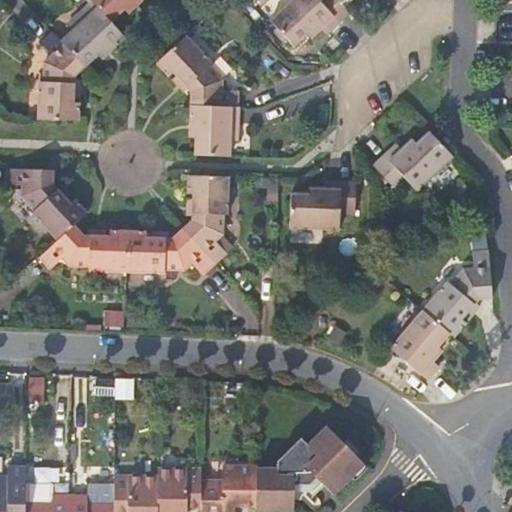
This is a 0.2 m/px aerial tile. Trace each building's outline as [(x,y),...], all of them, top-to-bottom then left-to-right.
[(83,11),(84,12),(87,15),(77,24),(63,38),(86,63),(93,56),(99,51),(110,40),(115,46),(125,35),(112,20),(94,0),(83,11)] [(93,0),(94,0),(112,20),(127,5),(132,0),(140,0),(142,1),(143,0),(93,0)] [(132,11),(142,1),(140,0),(132,0),(127,5),(132,11)] [(276,0),(268,8),(273,14),(283,5),(278,0),(276,0)] [(288,0),(283,5),(307,31),(318,22),(321,26),(327,32),(352,11),(342,0),(288,0)] [(283,5),(273,14),(271,15),(278,23),(291,36),(296,41),(304,34),(307,31),(283,5)] [(75,21),(77,24),(87,15),(84,12),(75,21)] [(311,35),(321,26),(318,22),(307,31),(311,35)] [(286,39),(291,36),(278,23),(274,27),(286,39)] [(43,79),(41,116),(81,118),(82,109),(82,100),(74,100),(75,94),(75,79),(75,73),(86,63),(63,38),(53,27),(41,40),(53,53),(46,59),(46,78),(43,79)] [(213,59),(187,31),(156,59),(170,74),(175,69),(179,72),(188,83),(192,87),(192,102),(240,104),(240,88),(223,88),(223,78),(209,63),(213,59)] [(105,56),(115,46),(110,40),(99,51),(105,56)] [(183,87),(188,83),(179,72),(174,77),(176,80),(183,87)] [(230,153),(230,136),(231,122),(235,122),(239,122),(240,104),(192,102),(191,120),(197,121),(197,132),(196,152),(230,153)] [(451,157),(455,153),(432,128),(421,139),(409,151),(405,147),(396,139),(374,161),(381,168),(392,179),(396,183),(406,174),(419,188),(438,170),(451,157)] [(417,136),(405,147),(409,151),(421,139),(417,136)] [(456,162),(451,157),(438,170),(443,175),(456,162)] [(32,211),(58,238),(76,221),(75,221),(88,210),(76,196),(71,200),(67,194),(58,186),(53,180),(54,166),(6,165),(6,180),(22,180),(22,192),(35,207),(32,211)] [(388,182),(392,179),(381,168),(377,171),(388,182)] [(228,211),(229,174),(188,173),(188,191),(195,190),(195,195),(195,202),(194,210),(194,217),(184,226),(216,260),(227,249),(216,237),(223,230),(224,211),(228,211)] [(339,209),(343,209),(344,176),(323,176),(323,184),(322,189),(307,189),(291,189),(290,195),(290,211),(290,223),(294,223),(314,224),(338,224),(339,209)] [(354,176),(344,176),(343,209),(353,209),(354,176)] [(63,182),(58,186),(67,194),(71,191),(63,182)] [(187,209),(194,210),(195,202),(195,195),(187,195),(187,209)] [(89,267),(127,268),(128,227),(111,227),(111,234),(104,233),(90,233),(85,233),(76,221),(58,238),(38,256),(47,266),(59,255),(68,263),(89,263),(89,267)] [(314,231),(314,224),(294,223),(294,231),(314,231)] [(205,270),(216,260),(184,226),(174,235),(166,235),(153,235),(148,235),(147,228),(128,227),(127,268),(164,269),(165,265),(187,266),(194,259),(205,270)] [(467,310),(475,301),(479,296),(494,295),(490,248),(474,249),(475,266),(467,267),(454,282),(451,281),(426,308),(451,330),(456,334),(469,319),(463,314),(467,310)] [(475,301),(467,310),(472,315),(480,305),(475,301)] [(403,324),(409,328),(424,311),(418,307),(403,324)] [(393,346),(429,377),(440,364),(435,358),(430,353),(438,344),(451,330),(426,308),(424,311),(409,328),(393,346)] [(430,353),(435,358),(443,349),(438,344),(430,353)] [(45,400),(45,375),(32,375),(32,400),(45,400)] [(14,381),(0,380),(0,397),(13,398),(14,381)] [(245,399),(227,399),(227,416),(245,416),(245,399)] [(278,470),(257,470),(257,503),(257,511),(293,510),(294,499),(295,486),(310,486),(317,478),(324,485),(333,493),(363,464),(328,427),(309,445),(302,438),(278,461),(278,470)] [(9,473),(0,472),(0,511),(27,511),(27,499),(28,481),(28,464),(10,464),(9,473)] [(202,466),(158,466),(158,474),(158,511),(178,511),(179,509),(187,508),(201,508),(202,479),(202,466)] [(225,479),(202,479),(201,508),(201,511),(234,511),(234,503),(257,503),(257,470),(257,466),(224,466),(225,479)] [(158,511),(158,474),(116,474),(116,500),(116,511),(127,511),(135,511),(134,511),(158,511)] [(54,481),(28,481),(27,499),(27,511),(71,511),(71,493),(54,492),(54,481)] [(90,493),(71,493),(71,511),(115,511),(116,511),(116,500),(91,500),(90,493)]
